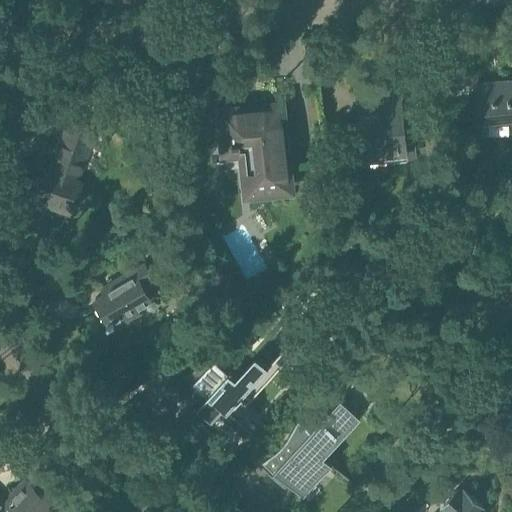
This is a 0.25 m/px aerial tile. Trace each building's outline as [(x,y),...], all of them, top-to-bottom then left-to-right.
[(511,80),(476,84),(479,120),(511,116),(511,80)] [(402,112),(400,92),(360,96),(367,160),(407,155),(407,158),(418,157),(413,111),(402,112)] [(445,132),(473,129),(470,102),(442,105),(445,132)] [(221,111),(226,159),(238,158),(243,200),(290,195),(281,105),(221,111)] [(51,170),(42,167),(31,199),(72,214),(84,180),(80,178),(97,130),(69,120),(51,170)] [(95,297),(109,321),(107,323),(108,325),(115,322),(114,319),(124,314),(127,320),(141,312),(139,308),(153,300),(144,283),(154,277),(146,261),(117,278),(120,284),(95,297)] [(184,374),(207,395),(197,406),(212,420),(222,409),(227,413),(240,399),(246,404),(289,357),(283,351),(268,367),(256,356),(236,377),(214,358),(184,374)] [(266,457),(263,459),(264,460),(267,458),(270,456),(272,454),(275,452),(278,450),(280,447),(283,445),(290,452),(270,473),(290,491),(288,492),(306,509),(340,473),(353,485),(354,484),(324,456),(374,401),(372,399),(361,411),(343,394),(311,429),(299,418),(298,421),(296,424),(295,426),(293,429),(292,432),(290,434),(288,437),(286,439),(284,441),(282,444),(280,446),(278,448),(275,450),(273,452),(271,454),(268,456),(266,457)] [(0,511),(46,511),(53,505),(25,480),(5,502),(0,497),(0,511)] [(482,511),(479,509),(482,506),(464,490),(462,493),(458,490),(444,506),(447,509),(444,511),(482,511)]
